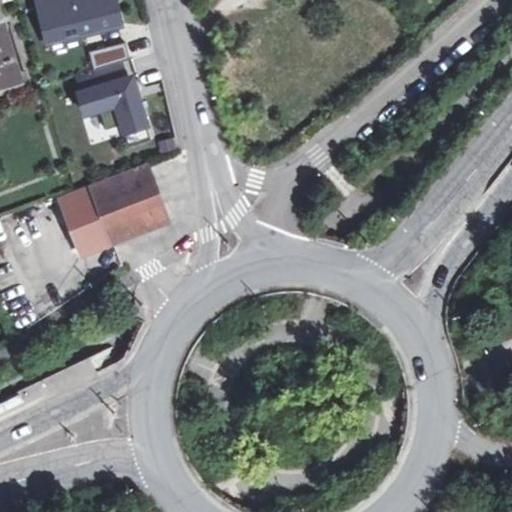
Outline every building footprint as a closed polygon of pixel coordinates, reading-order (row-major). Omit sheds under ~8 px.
[(113,0),(36,0),(46,39),(119,22),(113,0)] [(0,27),(0,85),(19,80),(3,27),(0,27)] [(119,63),(78,76),(82,91),(79,92),(85,114),(99,110),(105,130),(122,125),(128,146),(150,139),(131,77),(124,79),(119,63)] [(147,167),(92,187),(108,230),(112,244),(167,221),(147,167)] [(108,230),(92,187),(91,184),(67,193),(74,212),(67,215),(77,242),(108,230)] [(20,394),(0,403),(0,412),(23,401),(20,394)]
